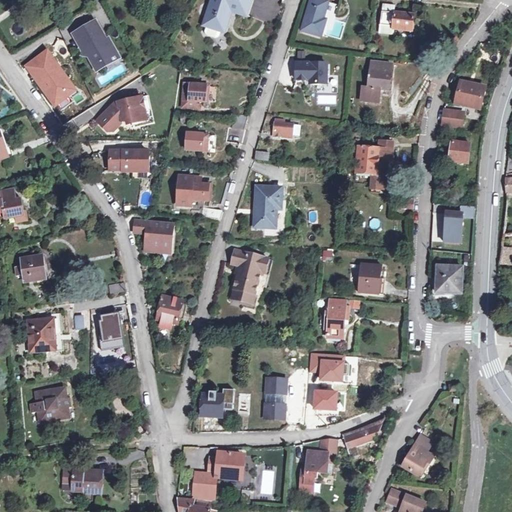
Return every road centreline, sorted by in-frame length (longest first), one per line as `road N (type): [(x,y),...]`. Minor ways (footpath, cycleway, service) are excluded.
road 1 (residential): [(164,436),(181,411),(293,0)]
road 2 (residential): [(164,436),(124,234),(0,51)]
road 3 (residential): [(503,0),(454,60),(430,130),(418,325),(436,333)]
road 4 (residential): [(420,400),(296,440),(164,436)]
road 5 (secondary): [(486,336),(490,188),(511,88)]
road 6 (residential): [(420,400),(368,511)]
